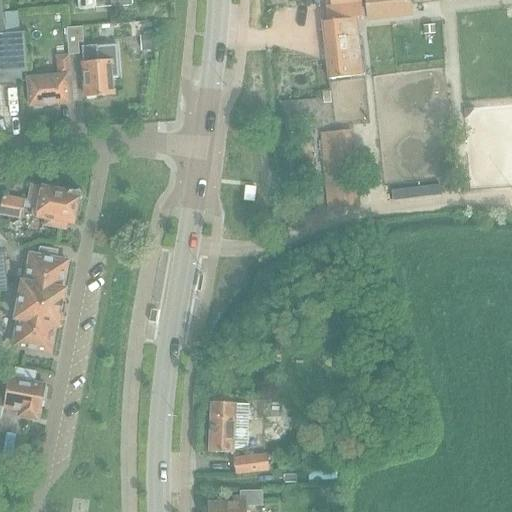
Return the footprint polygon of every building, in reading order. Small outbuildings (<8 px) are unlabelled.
[(76,0),(77,9),(95,8),(94,0),(96,0),(109,0),(110,8),(132,6),(131,0),(76,0)] [(405,0),(368,0),(370,17),(407,13),(405,0)] [(358,35),(347,36),(345,19),(363,17),(361,4),(330,7),(325,7),(326,21),(321,22),(327,80),(362,76),(358,35)] [(82,28),(66,29),(68,55),(79,54),(78,43),(83,43),(82,28)] [(21,74),(27,73),(24,34),(0,35),(0,85),(22,84),(21,74)] [(152,34),(140,35),(141,51),(153,50),(152,34)] [(116,45),(96,47),(82,48),(83,63),(86,98),(113,96),(112,78),(119,78),(116,45)] [(57,76),(28,79),(30,106),(34,106),(35,109),(41,108),(43,105),(69,103),(66,75),(70,75),(68,55),(56,56),(57,76)] [(349,134),(336,135),(342,203),(355,202),(349,134)] [(78,202),(83,197),(79,190),(71,192),(42,187),(30,185),(27,201),(3,196),(0,211),(0,215),(20,219),(22,207),(32,209),(31,217),(46,219),(45,226),(61,229),(62,222),(74,225),(78,202)] [(440,185),(391,190),(393,201),(441,195),(440,185)] [(245,186),(244,200),(254,202),(255,188),(245,186)] [(24,274),(19,301),(62,309),(63,304),(64,304),(65,302),(63,302),(65,291),(62,290),(67,262),(55,260),(57,252),(53,252),(53,251),(50,251),(46,251),(46,250),(44,250),(40,250),(39,258),(30,256),(27,275),(24,274)] [(62,309),(19,301),(15,320),(18,320),(13,348),(26,350),(26,351),(28,351),(28,350),(35,351),(35,352),(37,352),(50,354),(55,327),(58,327),(60,316),(62,316),(62,315),(61,314),(62,309)] [(0,366),(0,378),(9,380),(12,380),(14,369),(0,366)] [(14,369),(12,380),(34,384),(36,371),(14,367),(14,369)] [(0,406),(3,407),(3,408),(20,411),(19,417),(37,420),(39,411),(42,400),(45,401),(47,389),(44,388),(44,386),(34,384),(12,380),(9,380),(5,395),(0,393),(0,406)] [(212,396),(211,404),(209,453),(234,454),(234,451),(248,448),(249,406),(233,405),(233,397),(212,396)] [(236,475),(267,470),(265,455),(234,460),(236,475)] [(336,467),(308,468),(308,481),(337,480),(336,467)] [(247,511),(247,506),(263,506),(262,493),(243,493),(243,498),(234,498),(234,504),(210,505),(210,511),(247,511)]
